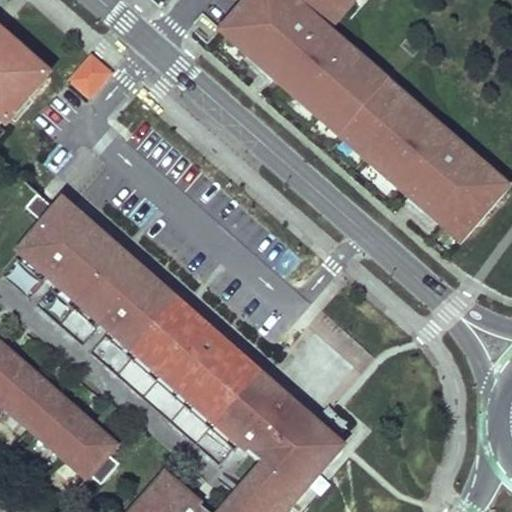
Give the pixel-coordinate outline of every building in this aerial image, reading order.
[(262,0),(256,7),(250,2),(228,27),(231,29),(247,44),(240,52),(248,58),(255,62),(261,65),(265,65),(267,63),(279,73),(273,80),(296,100),(302,94),(314,104),(308,111),(328,128),(334,121),(346,132),(340,139),(342,140),(348,133),(360,144),(354,151),(374,168),(379,161),(391,171),(386,179),(409,199),(415,192),(427,203),(425,205),(426,210),(432,218),(434,221),(442,228),(448,220),(465,234),(467,236),(489,211),(483,206),(495,192),(502,185),(435,127),(429,133),(417,123),(423,116),(400,96),(394,103),(383,93),(389,86),(387,85),(381,92),(370,82),(376,75),(353,55),(347,62),(335,51),(341,44),(328,33),(355,2),(351,0),(262,0)] [(0,33),(9,23),(0,16),(0,33)] [(231,29),(224,37),(240,52),(247,44),(231,29)] [(38,90),(49,78),(0,35),(0,121),(2,123),(6,127),(17,114),(9,108),(30,83),(38,90)] [(347,62),(353,55),(341,44),(335,51),(347,62)] [(255,62),(248,58),(273,80),(279,73),(267,63),(265,65),(261,65),(255,62)] [(387,85),(376,75),(370,82),(381,92),(387,85)] [(9,108),(17,114),(38,90),(30,83),(9,108)] [(400,96),(389,86),(383,93),(394,103),(400,96)] [(302,94),(296,100),(308,111),(314,104),(302,94)] [(435,127),(423,116),(417,123),(429,133),(435,127)] [(334,121),(328,128),(340,139),(346,132),(334,121)] [(348,133),(342,140),(354,151),(360,144),(348,133)] [(379,161),(374,168),(386,179),(391,171),(379,161)] [(415,192),(409,199),(434,221),(432,218),(426,210),(425,205),(427,203),(415,192)] [(483,206),(489,211),(501,197),(495,192),(483,206)] [(43,229),(58,212),(38,194),(23,212),(43,229)] [(67,210),(63,206),(58,212),(43,229),(23,253),(267,468),(252,486),(235,506),(229,511),(206,511),(167,479),(137,511),(290,511),(305,495),(296,488),(317,462),(326,470),(343,449),(328,436),(326,438),(298,413),(299,411),(292,405),(290,407),(279,398),(280,396),(274,391),(273,393),(238,363),(240,361),(233,355),(231,357),(200,330),(202,328),(195,322),(194,324),(159,294),(161,291),(154,286),(152,288),(142,280),(144,277),(133,267),(131,269),(103,244),(104,242),(97,236),(96,238),(86,230),(87,228),(83,224),(81,225),(65,212),(67,210)] [(448,220),(442,228),(458,242),(465,234),(448,220)] [(8,281),(30,299),(40,287),(18,269),(8,281)] [(0,397),(7,404),(5,407),(29,429),(32,426),(42,435),(40,438),(88,480),(90,477),(102,487),(120,466),(108,456),(115,449),(67,407),(61,414),(50,405),(56,398),(31,376),(25,383),(15,374),(21,367),(0,348),(0,397)] [(31,376),(21,367),(15,374),(25,383),(31,376)] [(67,407),(56,398),(50,405),(61,414),(67,407)] [(32,426),(29,429),(40,438),(42,435),(32,426)] [(305,495),(326,470),(317,462),(296,488),(305,495)] [(245,481),(229,500),(235,506),(252,486),(245,481)]
